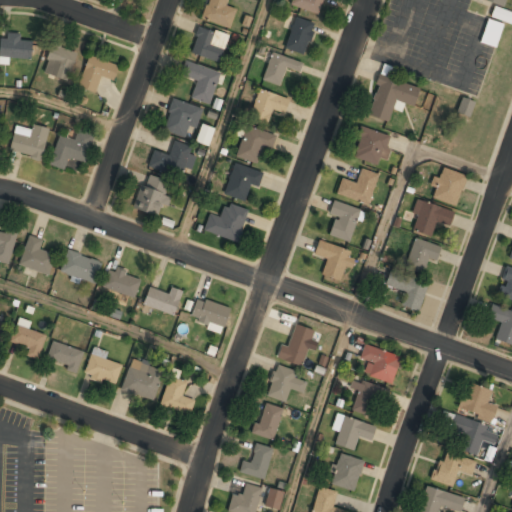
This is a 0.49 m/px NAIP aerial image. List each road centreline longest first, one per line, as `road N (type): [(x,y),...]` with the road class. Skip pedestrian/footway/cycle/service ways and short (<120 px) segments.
road 1 (residential): [(369,0),(188,511)]
road 2 (residential): [(511,371),(0,191)]
road 3 (residential): [(511,159),(385,511)]
road 4 (residential): [(169,0),(91,219)]
road 5 (residential): [(204,462),(0,386)]
